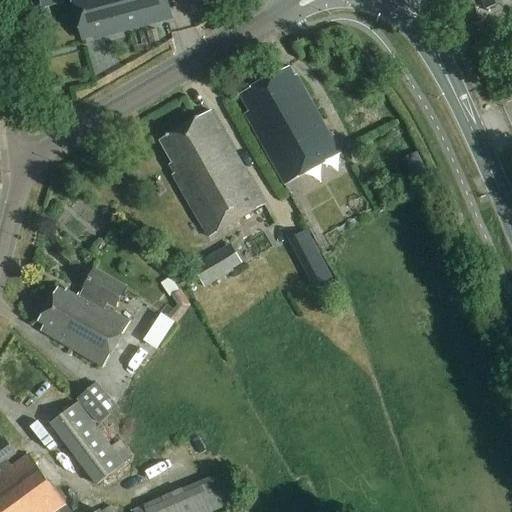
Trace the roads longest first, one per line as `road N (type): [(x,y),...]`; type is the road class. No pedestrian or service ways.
road 1 (tertiary): [(29,166),(53,143),(311,0)]
road 2 (primary): [(511,220),(411,3)]
road 3 (residential): [(29,166),(13,132),(2,0)]
